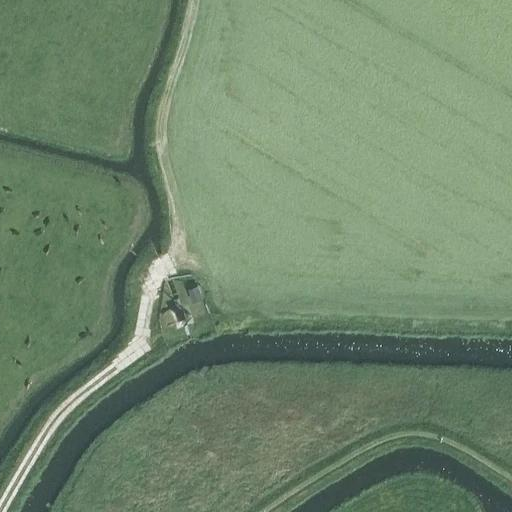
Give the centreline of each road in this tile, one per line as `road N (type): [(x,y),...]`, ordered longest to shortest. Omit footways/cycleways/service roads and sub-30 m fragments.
road 1 (track): [(511,281),(392,280),(223,255),(174,263),(181,219),(166,132),(195,0)]
road 2 (track): [(4,511),(61,416),(137,349),(149,292),(174,263)]
